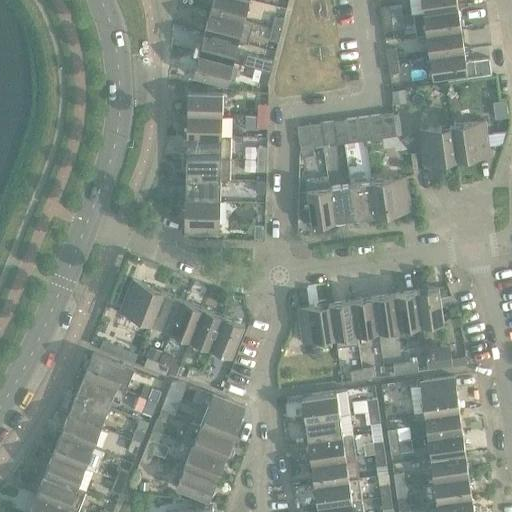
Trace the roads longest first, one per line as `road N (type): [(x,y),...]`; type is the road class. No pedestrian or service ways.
road 1 (residential): [(280,278),(287,111),(379,99),(366,0)]
road 2 (residential): [(262,511),(256,475),(271,431),(261,378),(280,323),(280,278)]
road 3 (tertiary): [(87,223),(120,114),(117,58),(100,0)]
road 4 (tertiary): [(0,405),(26,365),(87,223)]
road 5 (residential): [(87,223),(188,263),(280,278)]
road 6 (residential): [(280,278),(473,252)]
road 7 (residential): [(473,252),(511,418)]
